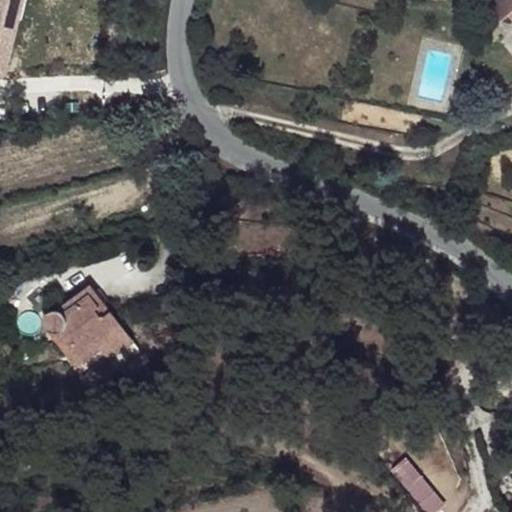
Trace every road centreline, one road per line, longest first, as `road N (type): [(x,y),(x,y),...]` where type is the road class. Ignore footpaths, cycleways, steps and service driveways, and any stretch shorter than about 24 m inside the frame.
road 1 (unclassified): [(511,288),(398,195),(235,127),(201,104),(180,63),(181,0)]
road 2 (unknown): [(201,104),(290,132),(430,157),(511,122)]
